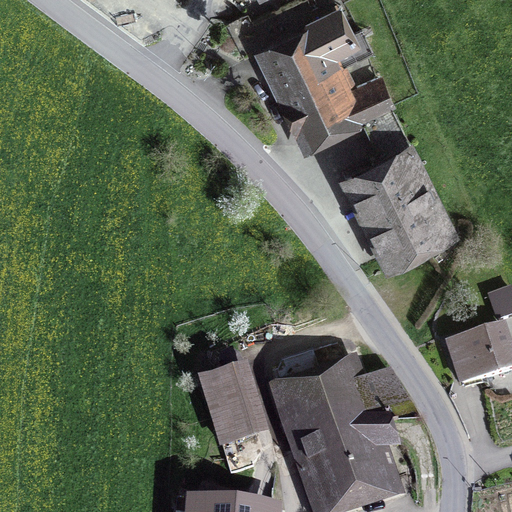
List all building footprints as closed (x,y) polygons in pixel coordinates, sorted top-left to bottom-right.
[(310,136),(351,116),(365,109),(368,116),(389,106),(376,76),(354,86),(345,64),(373,52),(362,29),(349,36),(337,12),(312,24),(316,31),(269,53),(274,62),(268,65),(279,89),(285,85),(310,136)] [(363,118),(383,158),(381,162),(347,179),(389,265),(452,234),(410,148),(389,106),(368,116),(363,118)] [(511,314),(511,295),(511,296),(494,301),(500,318),(511,314)] [(463,385),(511,369),(511,357),(502,327),(449,344),(463,385)] [(327,511),(327,510),(389,489),(374,446),(396,445),(393,437),(388,423),(421,422),(391,373),(371,380),(353,387),(346,365),(283,387),(290,409),(280,412),(282,422),(313,511),(327,511)] [(258,433),(239,371),(203,382),(222,444),(258,433)]
